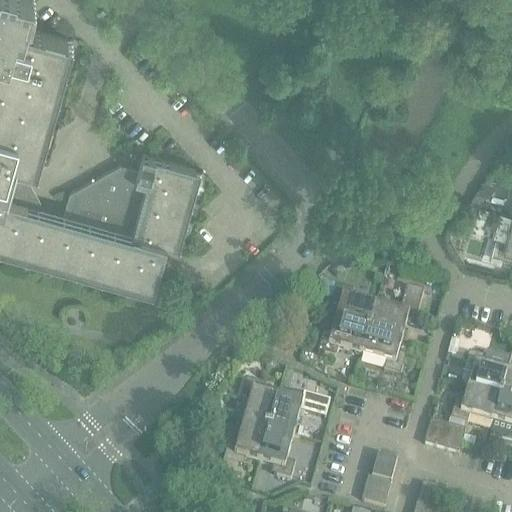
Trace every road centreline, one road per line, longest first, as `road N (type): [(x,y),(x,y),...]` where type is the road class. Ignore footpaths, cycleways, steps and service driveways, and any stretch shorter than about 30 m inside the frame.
road 1 (residential): [(65,465),(333,222)]
road 2 (residential): [(135,0),(333,222)]
road 3 (residential): [(411,448),(458,283)]
road 4 (residential): [(433,235),(511,134)]
